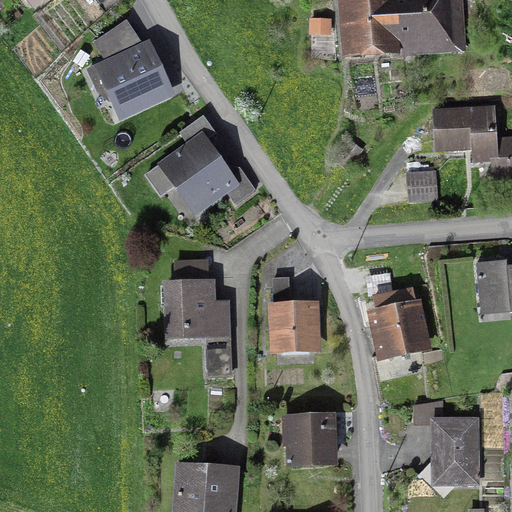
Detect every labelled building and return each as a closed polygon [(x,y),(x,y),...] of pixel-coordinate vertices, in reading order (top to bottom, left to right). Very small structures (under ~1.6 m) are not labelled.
[(402,42),(398,0),(339,0),(343,54),(391,50),(391,43),(402,42)] [(398,0),(402,42),(447,39),(444,0),(398,0)] [(113,64),(100,70),(121,115),(168,94),(147,48),(144,50),(126,23),(94,44),(101,54),(106,53),(113,64)] [(495,182),(511,181),(511,144),(495,145),(493,110),(432,114),(435,152),(472,150),(473,162),(494,161),(495,182)] [(232,183),(203,142),(167,167),(164,163),(146,176),(160,196),(177,184),(184,185),(198,206),(232,183)] [(435,173),(406,175),(408,204),(437,202),(435,173)] [(511,267),(502,268),(501,262),(477,264),(481,315),(511,312),(511,267)] [(212,377),(228,376),(227,307),(209,307),(209,285),(166,285),(168,331),(187,331),(187,337),(211,337),(212,377)] [(424,347),(412,293),(374,301),(379,323),(371,325),(378,357),(424,347)] [(273,310),(275,350),(315,348),(314,308),(273,310)] [(476,483),(476,422),(438,423),(438,404),(414,408),(414,423),(433,423),(433,462),(420,476),(444,499),(459,483),(476,483)] [(331,418),(287,419),(288,444),(292,444),(293,464),(333,463),(331,418)] [(231,511),(235,472),(180,468),(176,511),(231,511)]
